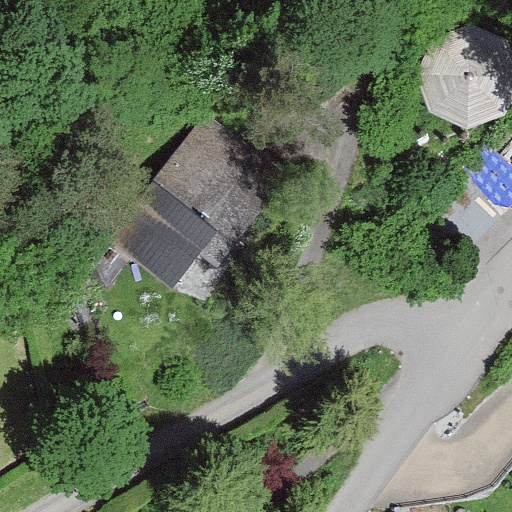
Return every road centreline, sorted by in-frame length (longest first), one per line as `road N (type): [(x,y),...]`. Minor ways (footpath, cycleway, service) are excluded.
road 1 (residential): [(461,345),(413,326),(343,342),(67,511)]
road 2 (residential): [(461,345),(352,511)]
